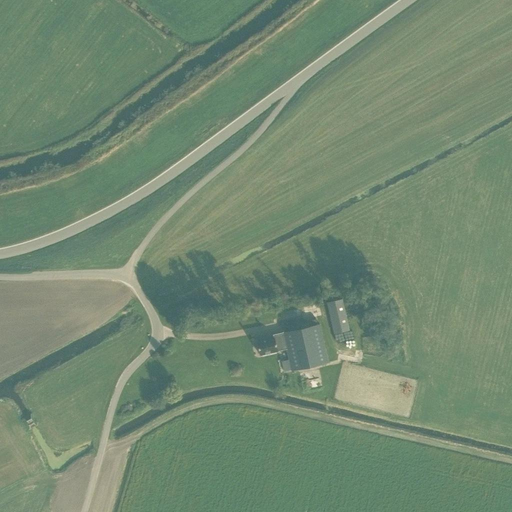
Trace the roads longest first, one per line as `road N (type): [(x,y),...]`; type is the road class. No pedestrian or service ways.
road 1 (unclassified): [(0,254),(71,231),(138,196),(297,80)]
road 2 (unclassified): [(83,511),(118,388),(159,333),(129,276)]
road 3 (unclassified): [(129,276),(152,232),(252,140),(297,80)]
road 4 (unclassified): [(409,0),(297,80)]
road 5 (unclassified): [(129,276),(0,276)]
